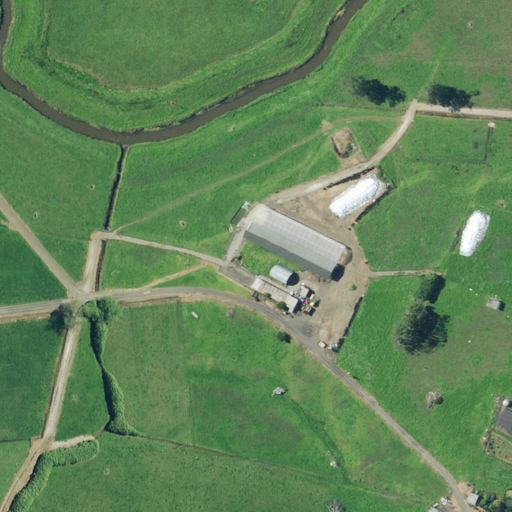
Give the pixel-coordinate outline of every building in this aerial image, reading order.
[(259,225),(340,266),(350,248),(268,206),(259,225)] [(259,225),(256,223),(248,239),(333,282),(340,266),(259,225)] [(280,263),(273,276),(288,285),(295,272),(280,263)] [(301,301),(259,279),(254,288),(296,310),(301,301)] [(311,290),(306,288),(302,294),(307,297),(311,290)] [(492,298),(489,305),(499,310),(502,303),(492,298)] [(301,379),(314,362),(304,353),(290,370),(301,379)] [(332,379),(327,385),(342,398),(347,392),(332,379)] [(482,497),(473,493),(469,502),(477,506),(482,497)]
